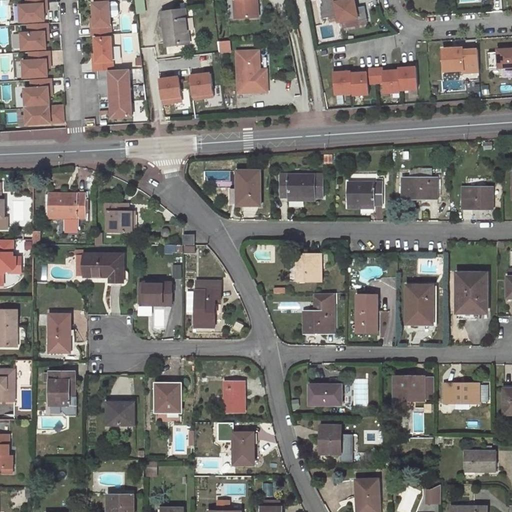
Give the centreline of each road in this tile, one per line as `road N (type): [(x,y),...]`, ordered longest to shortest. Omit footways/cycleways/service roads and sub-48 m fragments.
road 1 (secondary): [(511,122),(164,146)]
road 2 (residential): [(511,232),(244,230),(216,240)]
road 3 (residential): [(268,350),(492,354),(511,346)]
road 4 (residential): [(268,350),(284,436),(318,511)]
road 5 (residential): [(110,347),(268,350)]
road 6 (residential): [(66,0),(76,151)]
road 7 (residential): [(394,0),(408,23),(511,23)]
road 8 (residential): [(216,240),(254,302),(268,350)]
